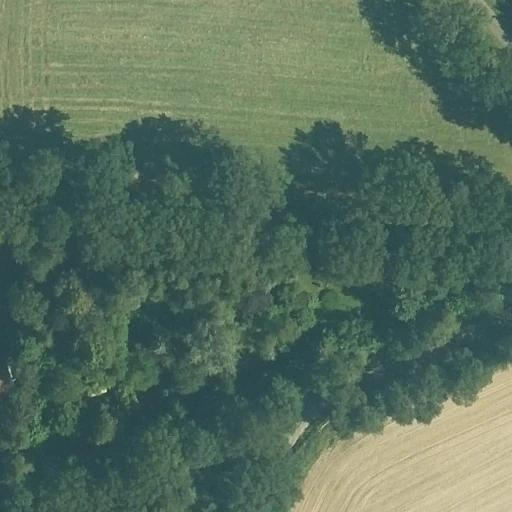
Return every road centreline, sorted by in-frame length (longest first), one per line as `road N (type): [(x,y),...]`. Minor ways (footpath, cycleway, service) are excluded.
road 1 (track): [(511,210),(484,216),(0,167)]
road 2 (unclassified): [(288,417),(511,319)]
road 3 (unclassified): [(79,511),(288,417)]
